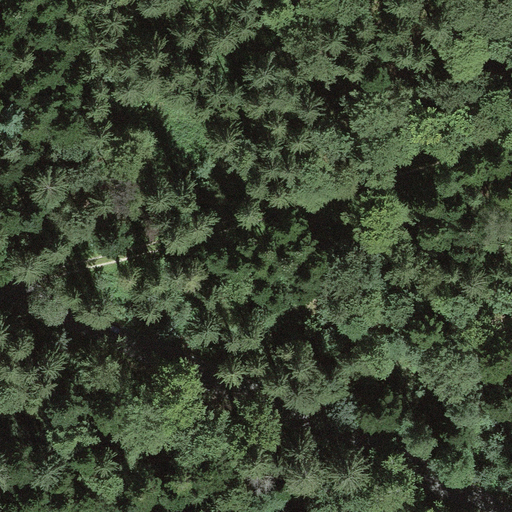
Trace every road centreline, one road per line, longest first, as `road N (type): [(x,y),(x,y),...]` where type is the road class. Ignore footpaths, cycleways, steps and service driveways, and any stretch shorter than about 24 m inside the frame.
road 1 (tertiary): [(495,511),(0,283)]
road 2 (track): [(0,281),(511,134)]
